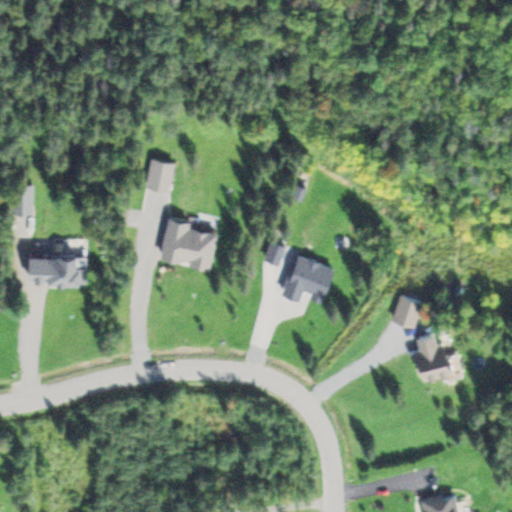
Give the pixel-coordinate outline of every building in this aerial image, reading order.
[(157,185),(178,185),(178,159),(157,159),(157,185)] [(214,264),(221,228),(175,219),(167,255),(214,264)] [(91,278),(91,250),(35,251),(35,278),(91,278)] [(326,297),(339,270),(306,254),(288,292),(304,299),(309,289),(326,297)] [(418,324),(425,301),(407,295),(399,318),(418,324)] [(424,375),(451,370),(443,331),(423,335),(426,348),(419,350),(424,375)] [(460,511),(460,493),(433,492),(433,511),(460,511)]
